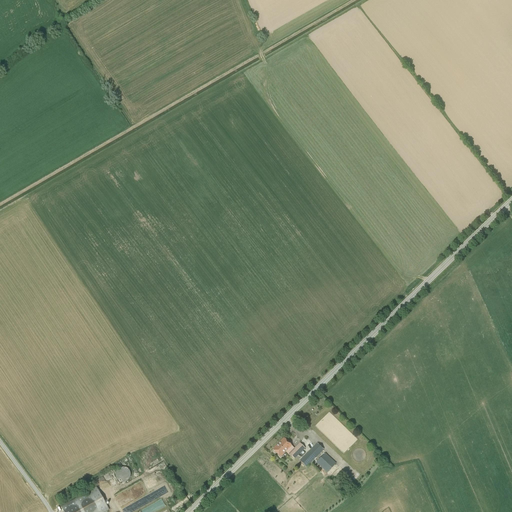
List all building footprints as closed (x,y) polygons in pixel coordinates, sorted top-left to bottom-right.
[(272,449),(280,457),(285,452),(288,455),(289,454),(294,459),(305,448),(299,443),(293,449),(283,439),(272,449)] [(299,461),(306,468),(310,464),(323,450),(317,443),(299,461)] [(316,463),(327,473),(336,464),(325,453),(316,463)] [(116,473),(115,475),(116,476),(116,478),(117,479),(118,480),(119,481),(121,482),(122,482),(123,482),(125,482),(126,481),(128,480),(129,479),(130,478),(130,476),(130,475),(130,473),(130,472),(129,471),(128,469),(127,469),(126,468),(125,467),(123,467),(121,467),(120,468),(119,469),(117,470),(116,472),(116,473)] [(96,487),(61,507),(63,511),(105,511),(109,510),(96,487)]
